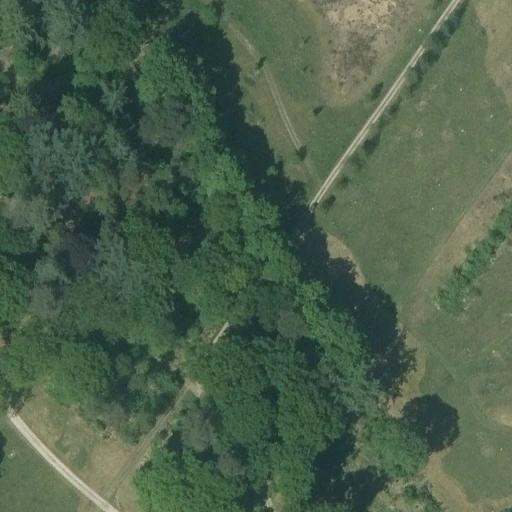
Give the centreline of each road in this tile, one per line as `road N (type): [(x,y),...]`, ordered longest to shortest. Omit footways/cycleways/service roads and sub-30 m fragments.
road 1 (track): [(100,505),(455,0)]
road 2 (track): [(0,69),(40,128),(97,289),(126,331),(214,415),(271,511)]
road 3 (track): [(100,505),(0,402)]
